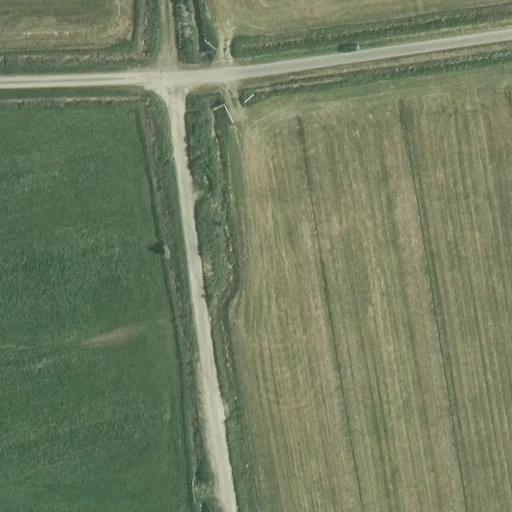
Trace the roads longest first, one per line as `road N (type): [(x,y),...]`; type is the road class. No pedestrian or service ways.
road 1 (track): [(164,0),(229,511)]
road 2 (unclassified): [(511,38),(279,73),(0,88)]
